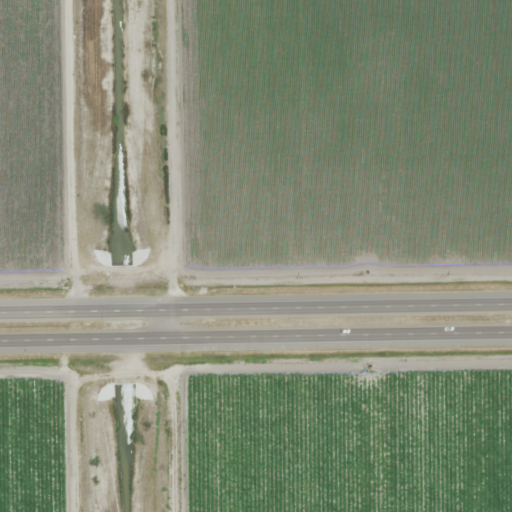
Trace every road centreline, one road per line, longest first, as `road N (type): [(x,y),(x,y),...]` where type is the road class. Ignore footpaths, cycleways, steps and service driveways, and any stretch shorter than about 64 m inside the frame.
road 1 (primary): [(0,340),(511,331)]
road 2 (primary): [(511,307),(0,314)]
